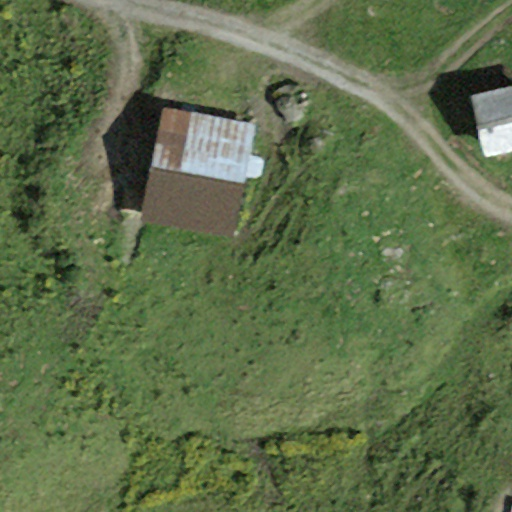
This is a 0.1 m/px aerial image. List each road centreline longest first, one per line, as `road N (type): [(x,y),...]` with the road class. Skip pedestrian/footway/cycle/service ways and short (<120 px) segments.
road 1 (track): [(111,0),(355,88),(404,116)]
road 2 (track): [(404,116),(511,8)]
road 3 (track): [(404,116),(476,183),(511,201)]
